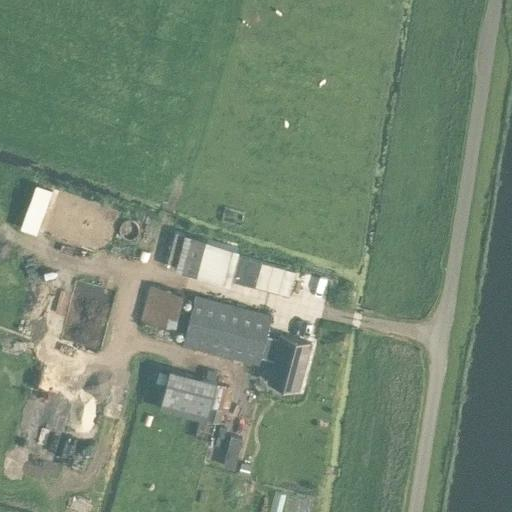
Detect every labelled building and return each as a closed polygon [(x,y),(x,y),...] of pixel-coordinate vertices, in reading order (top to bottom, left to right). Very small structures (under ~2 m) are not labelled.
[(236,254),(231,279),(266,287),(271,263),(236,254)] [(175,327),(184,291),(150,283),(141,319),(175,327)] [(194,294),(181,342),(257,362),(259,356),(271,359),(266,378),(297,386),(309,341),(278,333),(277,337),(264,334),(269,314),(194,294)] [(160,407),(207,419),(216,380),(170,367),(160,407)] [(282,511),(288,495),(276,491),(269,511),(282,511)]
